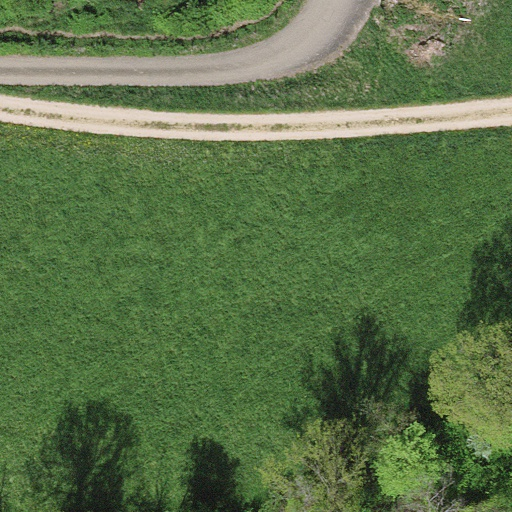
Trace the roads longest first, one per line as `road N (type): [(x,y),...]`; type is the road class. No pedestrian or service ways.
road 1 (track): [(0,110),(30,121),(194,131),(511,104)]
road 2 (unclassified): [(0,71),(314,57),(362,0)]
